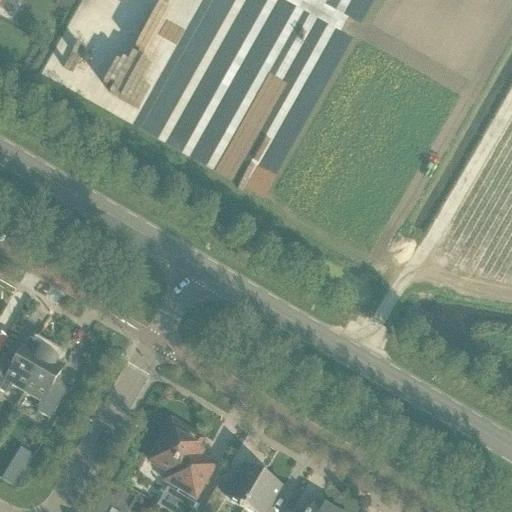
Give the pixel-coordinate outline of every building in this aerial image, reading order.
[(24,393),(46,354),(35,348),(34,350),(26,345),(15,363),(4,357),(0,363),(0,391),(7,395),(12,386),(24,393)] [(46,354),(24,393),(40,402),(37,413),(49,420),(65,392),(54,385),(64,367),(56,363),(57,361),(46,354)] [(195,447),(200,439),(171,421),(160,439),(162,441),(149,463),(169,474),(164,482),(196,501),(215,468),(199,460),(204,452),(195,447)] [(36,473),(46,458),(25,443),(15,459),(36,473)] [(12,463),(2,479),(15,486),(24,471),(12,463)] [(263,478),(259,476),(261,473),(249,466),(247,468),(243,466),(229,490),(219,484),(202,511),(218,511),(225,499),(244,510),(263,478)] [(125,473),(121,476),(121,481),(126,484),(131,481),(130,475),(125,473)] [(268,511),(282,489),(263,478),(244,510),(246,511),(268,511)] [(334,511),(336,511),(316,500),(309,511),(334,511)]
